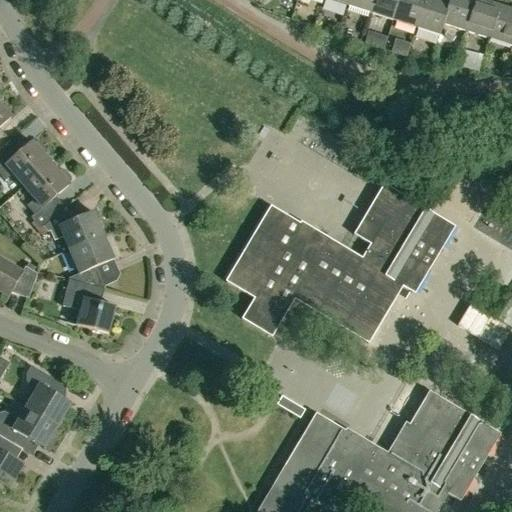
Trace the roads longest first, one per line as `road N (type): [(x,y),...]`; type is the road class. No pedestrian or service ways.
road 1 (residential): [(0,10),(41,83),(169,237),(176,269),(168,324),(131,389)]
road 2 (residential): [(0,326),(131,389)]
road 3 (residential): [(131,389),(57,511)]
